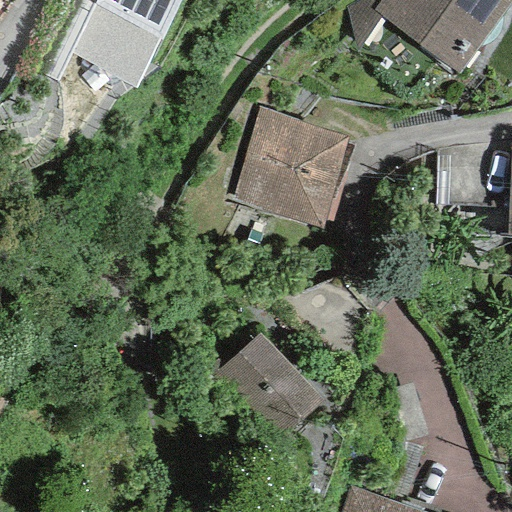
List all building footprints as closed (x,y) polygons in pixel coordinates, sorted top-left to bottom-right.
[(161,41),(180,0),(96,0),(94,5),(159,40),(161,41)] [(375,6),(368,0),(355,0),(345,6),(360,50),(381,18),(372,10),(375,6)] [(379,0),(375,6),(372,10),(381,18),(456,73),(510,0),(379,0)] [(159,40),(94,5),(68,54),(134,88),(159,40)] [(348,133),(256,107),(230,198),(322,224),(348,133)] [(257,333),(207,381),(268,446),(319,398),(257,333)] [(422,511),(350,486),(341,511),(422,511)]
